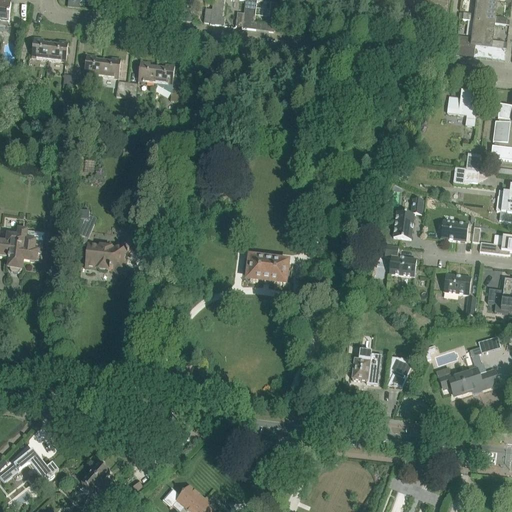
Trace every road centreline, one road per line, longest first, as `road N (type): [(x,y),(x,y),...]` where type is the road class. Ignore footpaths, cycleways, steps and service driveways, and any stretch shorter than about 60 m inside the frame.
road 1 (tertiary): [(511,458),(0,394)]
road 2 (residential): [(396,58),(64,18),(51,0)]
